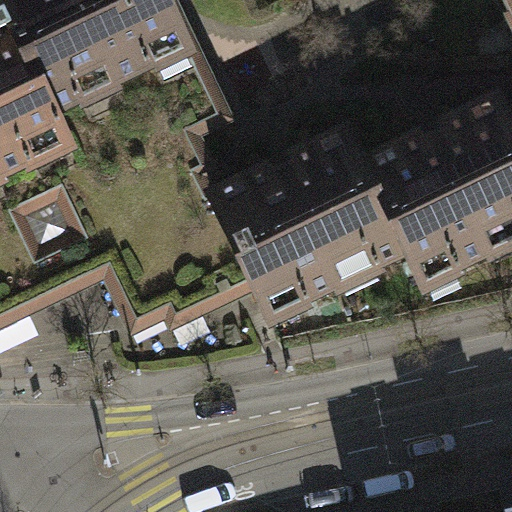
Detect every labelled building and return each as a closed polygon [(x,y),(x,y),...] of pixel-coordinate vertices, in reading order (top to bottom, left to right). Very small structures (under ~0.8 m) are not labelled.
[(0,0),(0,27),(1,30),(40,114),(184,45),(162,0),(0,0)] [(222,179),(203,188),(249,284),(267,323),(327,295),(332,304),(407,268),(420,296),(483,266),(511,252),(511,0),(499,0),(511,27),(511,108),(503,89),(430,123),(361,156),(344,121),(277,153),(222,179)] [(0,180),(4,178),(58,153),(40,114),(1,30),(0,30),(0,180)] [(218,118),(184,45),(40,114),(58,153),(112,269),(138,323),(174,306),(179,317),(236,291),(182,175),(203,165),(188,132),(218,118)] [(15,228),(34,270),(19,310),(112,269),(58,153),(4,178),(19,215),(15,228)] [(249,284),(203,188),(222,179),(213,161),(203,165),(182,175),(236,291),(249,284)] [(19,215),(4,178),(0,180),(0,318),(19,310),(34,270),(15,228),(19,215)]
